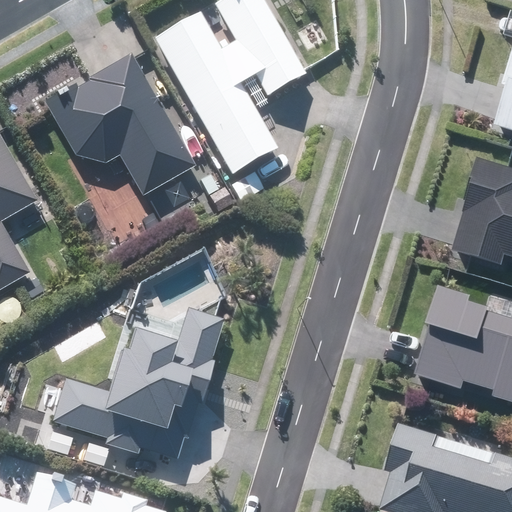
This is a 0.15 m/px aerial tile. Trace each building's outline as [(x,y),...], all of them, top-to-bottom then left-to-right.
[(233,42),(219,50),(198,14),(152,41),(230,175),(276,149),(239,85),(253,76),(265,97),(304,75),(260,0),(223,0),(212,6),(233,42)] [(194,167),(129,56),(107,68),(86,80),(88,83),(77,89),(74,85),(43,103),(74,157),(103,165),(118,157),(141,197),(194,167)] [(508,88),(496,127),(511,131),(511,60),(504,87),(508,88)] [(0,290),(28,274),(0,225),(0,222),(35,202),(0,140),(0,290)] [(511,169),(481,160),(453,252),(502,266),(506,256),(511,258),(511,169)] [(472,298),(440,288),(429,326),(431,327),(416,377),(463,390),(465,383),(495,392),(493,397),(511,402),(511,319),(488,312),(489,309),(470,303),(472,298)] [(67,379),(54,422),(107,437),(105,443),(139,452),(140,447),(178,459),(184,438),(187,439),(198,403),(203,404),(216,361),(213,360),(225,319),(189,308),(179,341),(137,328),(130,350),(124,348),(110,392),(67,379)] [(494,466),(433,448),(437,436),(400,425),(386,472),(392,474),(381,511),(384,511),(511,511),(511,458),(498,454),(494,466)] [(147,456),(141,477),(182,488),(188,468),(147,456)] [(0,497),(0,511),(166,511),(147,506),(148,501),(122,493),(120,498),(95,491),(90,506),(69,499),(74,484),(37,472),(26,505),(0,497)]
